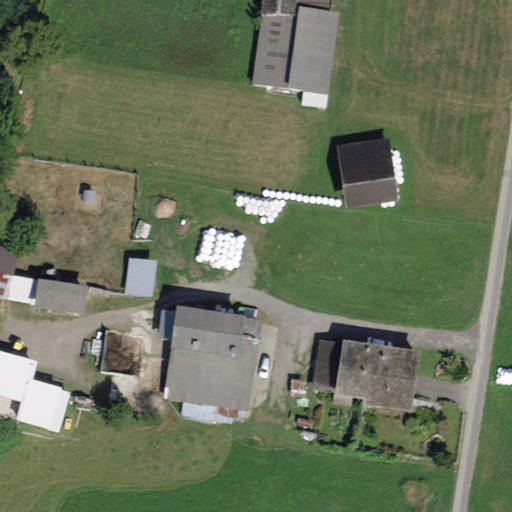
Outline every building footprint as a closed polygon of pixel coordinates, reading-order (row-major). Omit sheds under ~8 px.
[(264,0),(258,85),(307,88),(306,102),(332,104),(340,8),(331,7),(331,0),(264,0)] [(383,144),(336,153),(347,213),(394,204),(383,144)] [(0,301),(1,297),(86,318),(94,285),(26,268),(31,249),(0,240),(0,301)] [(126,292),(154,297),(161,261),(133,256),(126,292)] [(255,325),(176,312),(162,398),(242,410),(255,325)] [(420,353),(340,343),(332,405),(412,415),(420,353)]
